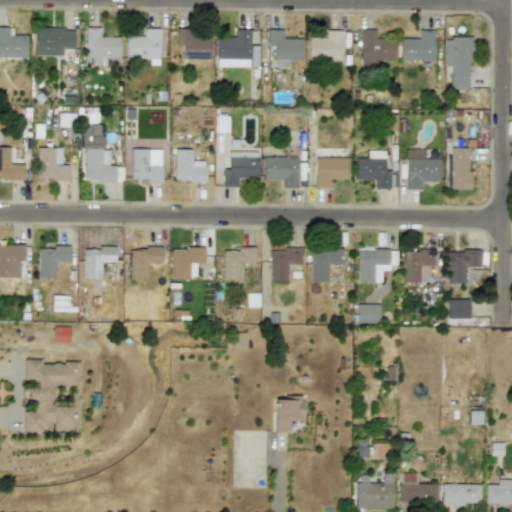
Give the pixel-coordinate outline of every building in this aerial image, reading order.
[(0,56),(25,57),(25,35),(7,35),(7,26),(0,26),(0,56)] [(99,27),(84,26),(84,57),(90,57),(90,65),(104,65),(104,57),(118,57),(119,36),(99,36),(99,27)] [(61,55),(61,48),(72,48),(73,28),(32,27),(32,54),(61,55)] [(142,35),(125,35),(124,57),(149,58),(148,64),(158,64),(158,28),(142,28),(142,35)] [(392,60),(393,38),(374,38),(374,29),(359,28),(358,64),(372,65),(373,59),(392,60)] [(215,66),(256,67),(256,45),(248,45),(249,29),(233,29),(233,36),(216,36),(215,66)] [(300,59),(300,38),(281,38),(281,29),(266,29),(265,45),(273,45),(273,66),(288,67),(288,59),(300,59)] [(339,61),(340,30),(325,29),(325,38),(307,37),(306,61),(339,61)] [(432,60),(433,29),(417,29),(417,38),(398,37),(398,59),(432,60)] [(209,58),(209,37),(175,36),(174,44),(180,44),(180,58),(209,58)] [(468,37),(443,36),(443,65),(449,65),(449,87),(468,88),(468,37)] [(74,113),(57,112),(57,126),(73,126),(74,113)] [(215,132),(228,132),(228,115),(215,115),(215,132)] [(82,179),(121,179),(121,167),(114,167),(114,163),(101,163),(101,150),(103,150),(102,135),(98,136),(98,123),(82,124),(82,179)] [(22,163),(8,163),(8,146),(0,146),(0,179),(22,179),(22,163)] [(67,179),(68,164),(61,164),(61,147),(35,147),(35,179),(67,179)] [(468,189),(468,147),(449,147),(449,189),(468,189)] [(160,180),(160,165),(147,165),(147,148),(129,148),(129,181),(160,180)] [(439,158),(423,158),(423,148),(405,148),(404,189),(420,189),(420,180),(438,181),(439,158)] [(190,149),(172,149),(172,180),(203,180),(203,160),(190,160),(190,149)] [(383,149),(366,149),(366,157),(353,158),(353,179),(373,179),(373,188),(389,188),(388,172),(383,172),(383,149)] [(256,151),(227,151),(227,168),(221,168),(221,184),(236,185),(236,176),(256,177),(256,151)] [(296,156),(262,157),(262,179),(280,179),(280,187),(296,187),(296,156)] [(313,187),(328,187),(329,179),(346,179),(347,157),(314,157),(313,187)] [(22,244),(0,244),(0,277),(18,277),(18,261),(22,261),(22,244)] [(37,278),(54,278),(53,261),(69,261),(68,246),(36,247),(37,278)] [(113,247),(82,247),(82,279),(99,278),(99,262),(114,261),(113,247)] [(128,279),(146,279),(146,262),(160,262),(160,247),(128,247),(128,279)] [(170,247),(170,279),(194,279),(194,262),(202,262),(202,248),(170,247)] [(268,280),(285,280),(286,264),(301,264),(301,247),(281,247),(281,250),(268,250),(268,280)] [(221,279),(239,280),(239,263),(252,263),(253,248),(222,248),(221,279)] [(341,248),(309,248),(310,281),(327,280),(326,264),(341,264),(341,248)] [(355,249),(355,281),(379,281),(380,269),(387,270),(387,264),(395,264),(395,249),(355,249)] [(447,249),(446,282),(463,282),(463,265),(478,265),(478,250),(447,249)] [(431,250),(401,250),(401,282),(429,282),(429,273),(431,273),(431,250)] [(66,311),(67,295),(51,295),(50,311),(66,311)] [(445,317),(466,318),(467,299),(446,298),(445,317)] [(354,322),(377,323),(378,304),(355,303),(354,322)] [(68,343),(68,326),(51,326),(51,342),(68,343)] [(230,348),(244,348),(245,332),(230,332),(230,348)] [(77,362),(39,362),(39,359),(22,359),(22,378),(31,378),(31,387),(26,386),(26,399),(32,399),(32,411),(21,411),(21,431),(42,431),(42,421),(51,421),(51,431),(77,431),(77,362)] [(301,420),(301,395),(282,395),(282,398),(272,399),(272,432),(288,431),(288,420),(301,420)] [(414,483),(415,472),(397,472),(397,501),(434,502),(434,483),(414,483)] [(354,508),(391,508),(391,475),(381,475),(381,483),(366,482),(366,474),(355,474),(354,508)] [(483,503),(511,503),(511,484),(509,484),(509,479),(495,479),(495,484),(484,483),(483,503)] [(439,502),(478,503),(478,484),(440,483),(439,502)]
